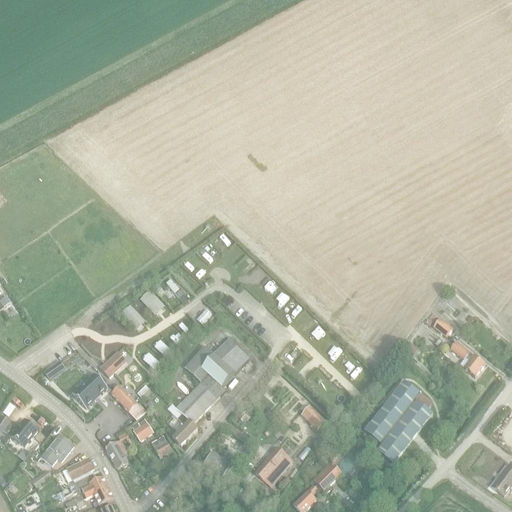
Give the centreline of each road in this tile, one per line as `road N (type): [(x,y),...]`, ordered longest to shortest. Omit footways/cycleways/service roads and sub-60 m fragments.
road 1 (tertiary): [(125,511),(68,418),(0,364)]
road 2 (tertiary): [(402,511),(511,383)]
road 3 (residential): [(177,468),(264,364)]
